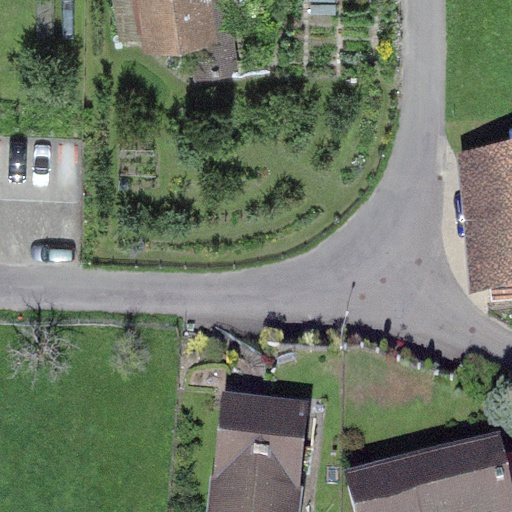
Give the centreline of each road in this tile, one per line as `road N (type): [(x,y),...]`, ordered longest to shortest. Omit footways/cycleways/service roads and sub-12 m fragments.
road 1 (residential): [(0,291),(371,295)]
road 2 (residential): [(371,295),(426,138),(425,0)]
road 3 (residential): [(511,358),(371,295)]
